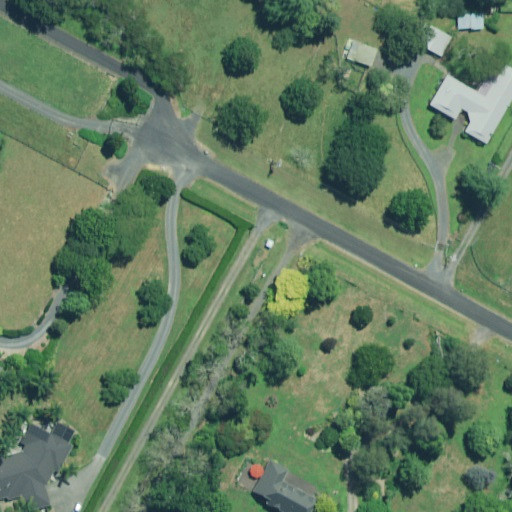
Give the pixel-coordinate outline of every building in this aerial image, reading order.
[(455,14),(454,29),(479,30),(480,15),(455,14)] [(448,36),(421,25),(412,46),(440,57),(448,36)] [(373,49),(356,45),(352,63),(369,67),(373,49)] [(511,72),(500,66),(481,101),(470,95),(472,91),(445,75),(428,106),(453,120),(458,113),(471,120),(463,133),(485,145),(511,94),(511,72)] [(18,511),(28,511),(47,506),(43,489),(53,472),(56,474),(71,448),(29,424),(19,442),(24,445),(20,452),(0,460),(0,500),(3,499),(8,499),(14,498),(18,511)] [(287,474),(267,460),(246,489),(277,511),(311,511),(315,507),(281,482),(287,474)]
